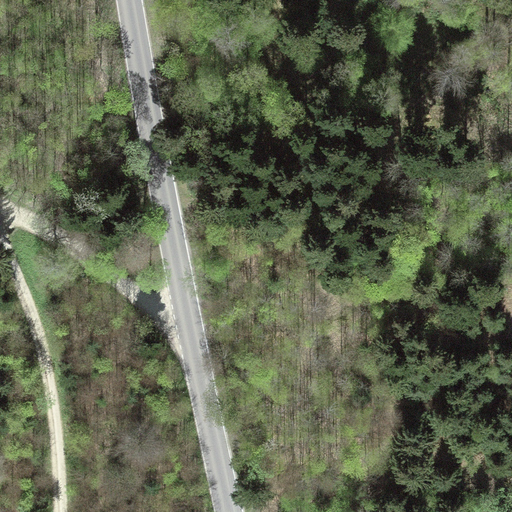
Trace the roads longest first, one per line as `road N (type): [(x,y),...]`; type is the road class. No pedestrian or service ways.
road 1 (tertiary): [(131,0),(231,511)]
road 2 (track): [(59,511),(49,398),(28,300),(0,236)]
road 3 (track): [(197,347),(77,253),(0,205)]
